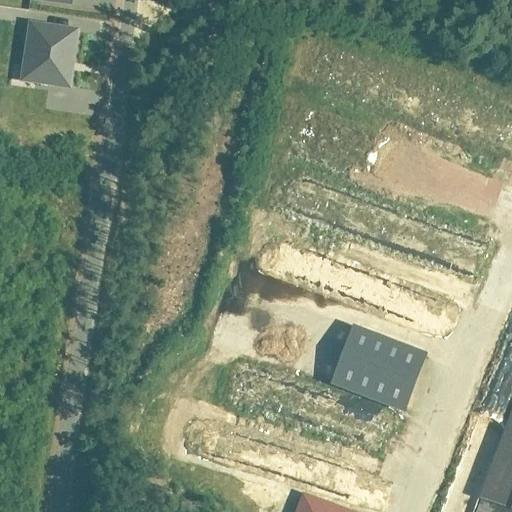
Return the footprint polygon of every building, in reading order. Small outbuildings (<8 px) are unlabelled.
[(32,0),(32,3),(74,9),(74,0),(32,0)] [(23,81),(69,87),(76,31),(31,25),(23,81)] [(348,326),(326,389),(401,414),(423,351),(348,326)] [(511,511),(511,422),(477,511),(511,511)] [(295,511),(335,511),(300,498),(295,511)]
